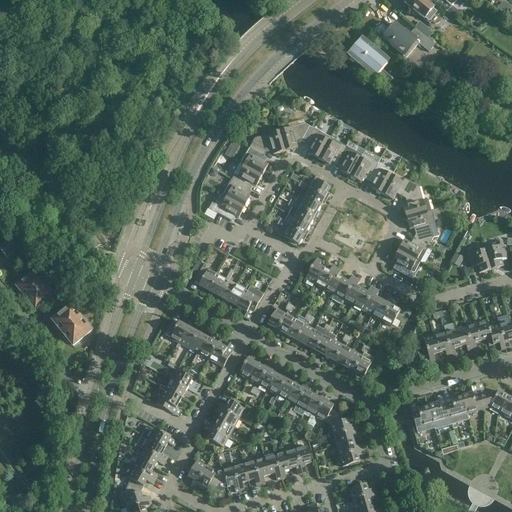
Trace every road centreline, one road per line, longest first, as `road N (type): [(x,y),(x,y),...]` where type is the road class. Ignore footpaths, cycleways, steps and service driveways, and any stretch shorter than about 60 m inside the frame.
road 1 (tertiary): [(150,281),(191,171),(233,104),(348,0)]
road 2 (tertiary): [(308,0),(217,88),(188,137),(134,272)]
road 3 (unclassified): [(134,272),(104,257),(0,123)]
road 4 (residential): [(511,282),(441,300),(373,274)]
road 5 (residential): [(248,229),(288,163),(346,189)]
road 6 (residential): [(369,404),(248,337)]
road 7 (tertiary): [(134,272),(94,392)]
road 8 (residential): [(369,404),(488,369)]
road 9 (tertiary): [(110,396),(150,281)]
road 10 (tertiary): [(94,392),(72,511)]
